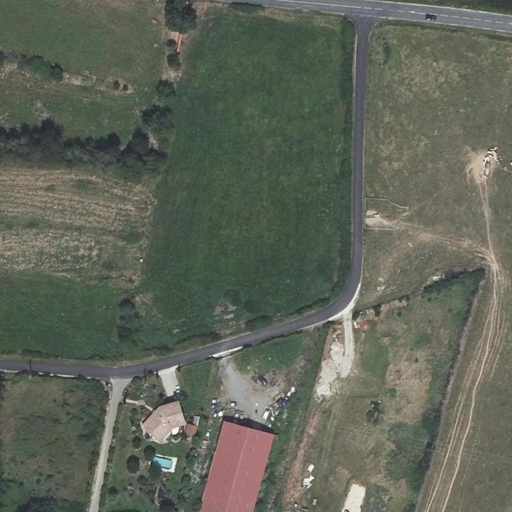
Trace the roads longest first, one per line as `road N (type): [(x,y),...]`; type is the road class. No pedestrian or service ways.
road 1 (unclassified): [(362,8),(359,264),(349,296),(327,313),(121,371)]
road 2 (tertiary): [(511,24),(362,8)]
road 3 (residential): [(121,371),(92,511)]
road 4 (unclassified): [(121,371),(0,361)]
